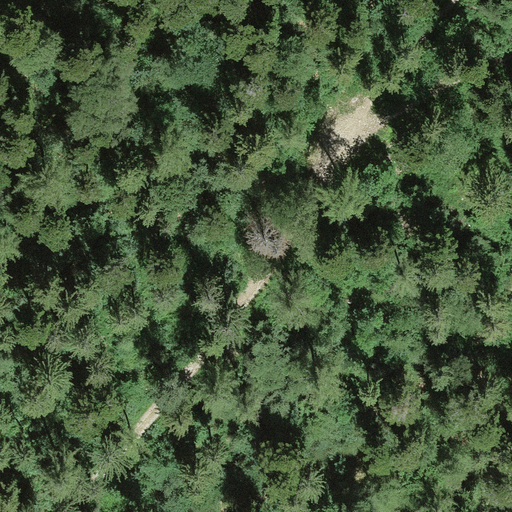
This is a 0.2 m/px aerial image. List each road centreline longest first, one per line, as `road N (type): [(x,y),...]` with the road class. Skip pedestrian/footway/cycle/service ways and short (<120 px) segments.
road 1 (track): [(66,511),(229,321),(348,136)]
road 2 (track): [(348,136),(511,68)]
